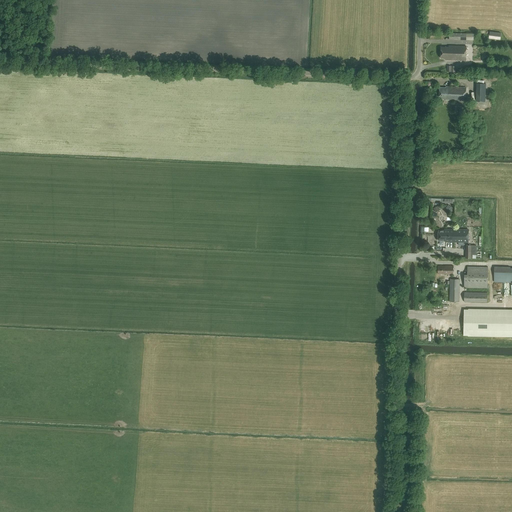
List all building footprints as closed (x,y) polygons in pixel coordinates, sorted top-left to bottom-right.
[(449,46),(449,47),(442,47),(441,58),(446,58),(446,60),(466,60),(466,46),(449,46)] [(476,101),(485,101),(486,83),(477,83),(476,101)] [(443,99),(443,100),(465,101),(465,88),(446,86),(446,87),(440,87),(439,99),(443,99)] [(469,230),(445,230),(445,231),(439,231),(438,241),(446,241),(446,242),(454,242),(454,241),(458,241),(458,242),(468,243),(469,230)] [(476,258),(476,245),(466,245),(466,258),(476,258)] [(445,274),(453,274),(453,266),(445,265),(445,266),(438,266),(438,274),(445,274)] [(467,266),(467,272),(464,272),(464,287),(487,288),(488,267),(467,266)] [(511,267),(511,268),(511,267),(494,266),(494,282),(511,282),(511,267)] [(450,301),(459,301),(460,279),(450,279),(450,301)] [(487,302),(487,292),(464,292),(464,302),(487,302)] [(464,309),(464,335),(492,336),(511,336),(511,309),(489,309),(489,310),(464,309)]
